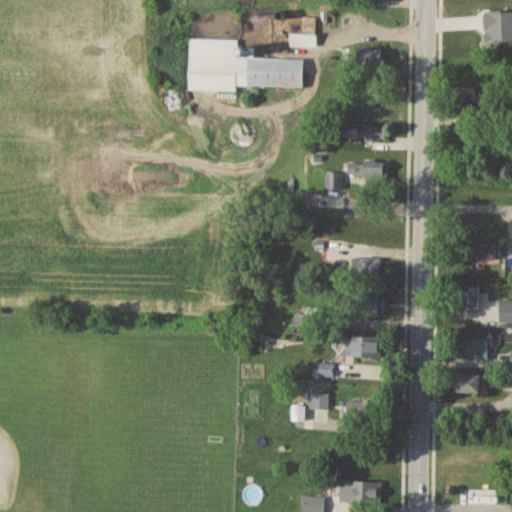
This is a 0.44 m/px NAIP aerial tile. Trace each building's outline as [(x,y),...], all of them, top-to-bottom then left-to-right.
[(318,45),(318,13),(291,13),(291,45),(318,45)] [(189,89),(237,90),(237,85),(304,86),(304,57),(237,56),(238,39),(190,38),(189,89)] [(379,54),(360,53),(360,64),(379,64),(379,54)] [(457,105),(485,105),(485,90),(457,90),(457,105)] [(386,127),(344,127),(344,139),(386,139),(386,127)] [(387,177),(387,160),(348,160),(348,177),(387,177)] [(327,187),(341,187),(341,172),(328,172),(327,187)] [(460,260),(496,260),(496,242),(460,242),(460,260)] [(382,257),(354,257),(354,276),(382,276),(382,257)] [(481,286),(459,286),(459,308),(481,308),(481,286)] [(351,293),(351,315),(387,315),(387,293),(351,293)] [(511,299),(500,299),(500,322),(511,322),(511,299)] [(295,312),(295,327),(323,327),(323,308),(307,308),(307,312),(295,312)] [(382,356),(382,335),(347,335),(347,356),(382,356)] [(488,338),(458,338),(458,358),(488,358),(488,338)] [(334,363),(321,363),(321,375),(334,375),(334,363)] [(488,392),(488,373),(456,373),(456,392),(488,392)] [(329,407),(329,392),(310,392),(310,407),(329,407)] [(294,419),(304,419),(304,406),(294,406),(294,419)] [(342,503),(382,503),(382,480),(342,480),(342,503)] [(303,511),(326,511),(326,495),(303,495),(303,511)]
